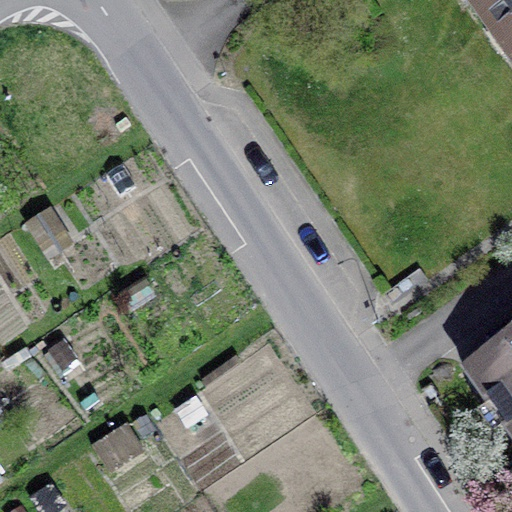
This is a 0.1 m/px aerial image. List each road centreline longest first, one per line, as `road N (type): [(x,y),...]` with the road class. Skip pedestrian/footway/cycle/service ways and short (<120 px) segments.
road 1 (tertiary): [(356,394),(96,0)]
road 2 (residential): [(356,394),(511,291)]
road 3 (tertiary): [(432,511),(356,394)]
